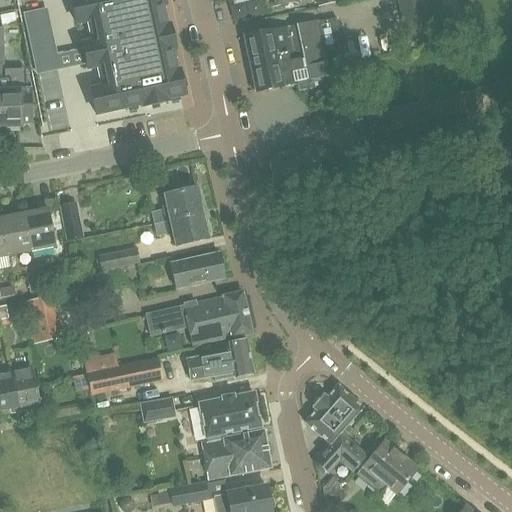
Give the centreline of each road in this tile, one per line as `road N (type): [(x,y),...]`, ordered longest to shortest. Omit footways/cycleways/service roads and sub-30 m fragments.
road 1 (tertiary): [(511,504),(321,346)]
road 2 (tertiary): [(321,346),(263,263),(229,130)]
road 3 (residential): [(229,130),(0,181)]
road 4 (residential): [(311,511),(286,400),(292,373),(321,346)]
road 5 (tertiary): [(229,130),(200,0)]
